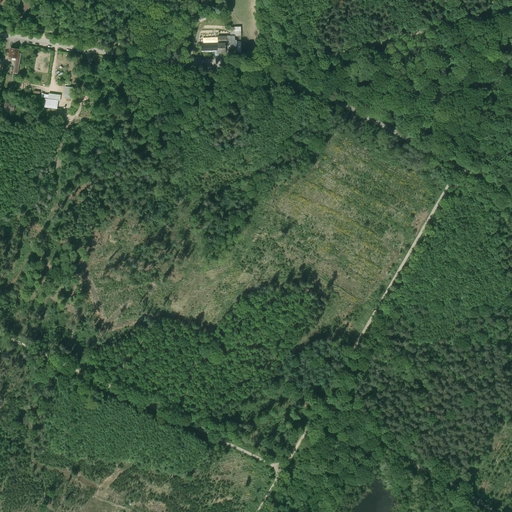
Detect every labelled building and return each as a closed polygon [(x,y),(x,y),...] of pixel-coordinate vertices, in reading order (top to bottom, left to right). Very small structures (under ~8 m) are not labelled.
[(218,44),(202,44),(202,52),(215,52),(215,55),(216,56),(218,56),(218,55),(218,53),(237,53),(237,42),(235,42),(235,36),(230,36),(230,40),(227,40),(227,37),(218,37),(218,44)] [(19,49),(10,47),(9,56),(12,57),(12,59),(15,60),(14,70),(18,71),(21,53),(18,52),(19,49)] [(60,94),(49,92),(48,94),(48,97),(48,99),(59,101),(60,94)] [(14,104),(3,102),(2,108),(13,110),(14,104)] [(392,269),(395,270),(401,258),(397,257),(392,269)] [(372,293),(367,304),(374,307),(378,295),(372,293)]
